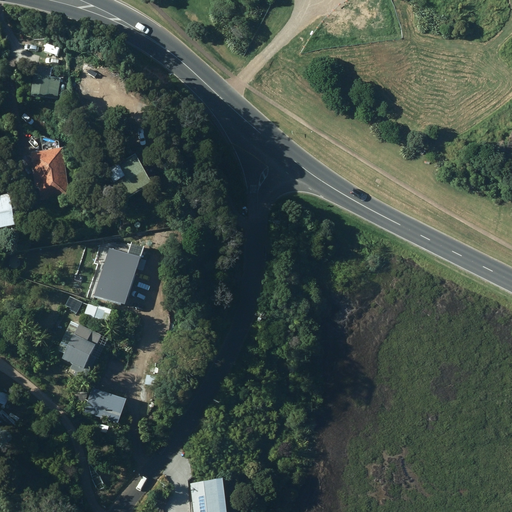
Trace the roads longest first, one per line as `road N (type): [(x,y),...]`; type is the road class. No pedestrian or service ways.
road 1 (residential): [(275,148),(264,161),(234,342),(179,437),(120,511)]
road 2 (secondary): [(511,280),(385,217),(275,148)]
road 3 (secondary): [(275,148),(177,59),(126,24),(65,0)]
